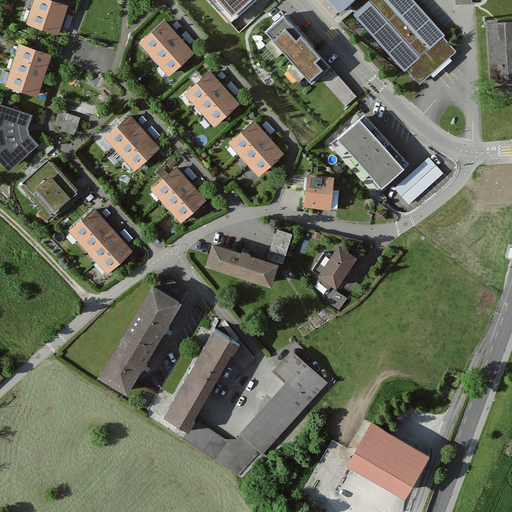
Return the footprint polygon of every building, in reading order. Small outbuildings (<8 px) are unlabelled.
[(68,13),(70,7),(46,0),(35,0),(27,27),(61,37),(62,33),(68,13)] [(216,0),(229,14),(244,0),(216,0)] [(339,0),(418,85),(457,49),(412,0),(339,0)] [(329,62),(283,14),(267,29),(313,77),(329,62)] [(170,25),(167,22),(141,45),(170,78),(197,55),(191,49),(181,37),(170,25)] [(511,82),(511,24),(489,26),(492,83),(511,82)] [(51,64),(53,56),(20,46),(6,88),(39,99),(41,93),(46,78),(51,64)] [(298,78),(305,72),(294,58),(287,64),(298,78)] [(215,75),(212,71),(186,95),(216,128),(242,105),(238,100),(227,88),(215,75)] [(37,142),(32,136),(31,132),(30,129),(32,121),(34,116),(0,104),(0,161),(11,174),(41,146),(37,142)] [(58,124),(78,130),(82,118),(62,111),(58,124)] [(137,121),(133,116),(106,139),(136,173),(162,149),(157,144),(146,132),(137,121)] [(402,162),(360,116),(339,135),(381,181),(402,162)] [(260,126),(256,121),(230,144),(259,178),(286,154),(282,150),(272,139),(260,126)] [(396,186),(409,200),(441,171),(428,157),(396,186)] [(41,214),(48,222),(79,193),(76,190),(63,175),(52,164),(49,161),(22,185),(45,210),(41,214)] [(182,172),(178,168),(152,191),(182,224),(208,201),(204,197),(193,185),(182,172)] [(330,206),(333,175),(308,173),(305,204),(330,206)] [(100,212),(97,209),(71,232),(110,275),(136,252),(133,249),(120,235),(109,222),(100,212)] [(291,233),(277,229),(268,257),(282,261),(291,233)] [(277,260),(212,240),(206,261),(270,281),(277,260)] [(355,254),(338,244),(319,273),(336,284),(355,254)] [(100,378),(129,395),(146,366),(169,328),(184,303),(154,286),(100,378)] [(335,287),(326,302),(339,310),(348,295),(335,287)] [(241,344),(216,330),(167,417),(192,431),(241,344)] [(286,383),(239,440),(224,441),(198,423),(186,441),(244,483),(328,381),(292,352),(274,374),(286,383)] [(429,456),(371,422),(353,453),(345,466),(404,500),(411,487),(429,456)] [(330,435),(311,476),(331,486),(338,472),(339,468),(333,465),(337,457),(343,460),(350,444),(330,435)]
